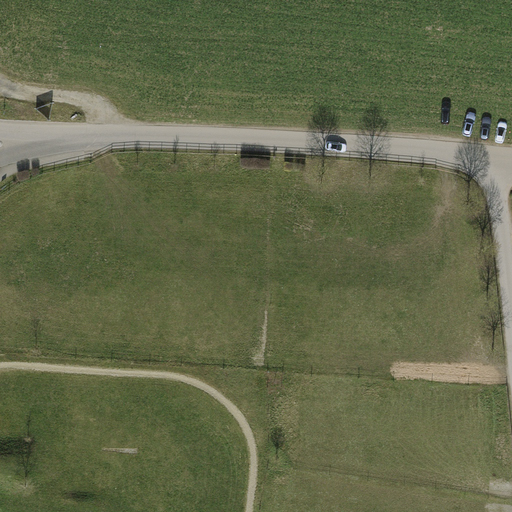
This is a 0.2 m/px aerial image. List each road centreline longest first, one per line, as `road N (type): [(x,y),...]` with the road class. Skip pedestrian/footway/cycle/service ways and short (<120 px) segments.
road 1 (unclassified): [(511,158),(221,139),(0,141)]
road 2 (track): [(124,140),(102,103),(0,85)]
